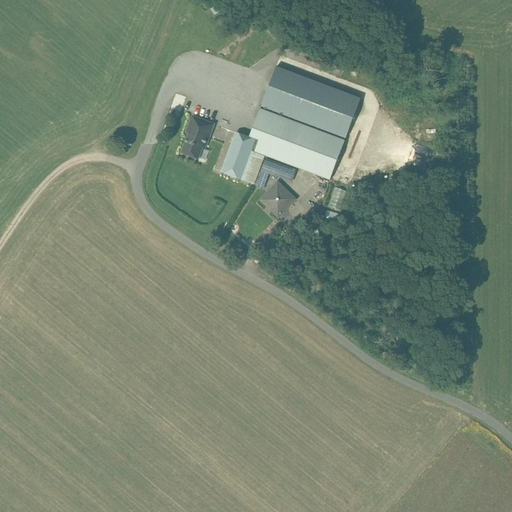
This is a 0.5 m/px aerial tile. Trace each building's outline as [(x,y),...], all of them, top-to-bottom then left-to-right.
[(271,78),(261,107),(346,139),(361,98),(276,66),(271,78)] [(249,138),(249,139),(258,142),(254,153),(264,157),(330,182),(346,140),(260,108),(249,138)] [(214,125),(193,117),(187,132),(189,133),(182,153),(198,159),(203,148),(205,149),(214,125)] [(249,138),(236,133),(221,172),(254,185),(264,157),(254,153),(258,142),(249,139),(249,138)] [(266,158),(255,186),(264,190),(270,174),(285,179),(289,167),(266,158)] [(385,191),(386,179),(372,178),(372,190),(385,191)] [(278,182),(267,193),(260,200),(278,218),(296,200),(278,182)] [(340,209),(345,190),(334,187),(329,206),(340,209)] [(339,214),(316,207),(312,219),(335,225),(339,214)]
